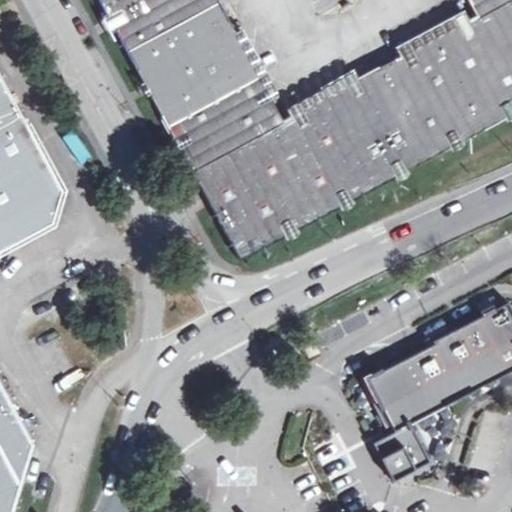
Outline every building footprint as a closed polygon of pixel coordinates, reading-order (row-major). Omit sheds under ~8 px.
[(99,0),(128,54),(220,5),(217,0),(99,0)] [(402,56),(376,70),(426,162),(426,166),(511,117),(511,0),(469,0),(477,16),(467,21),(463,24),(427,42),(402,56)] [(128,54),(167,127),(260,78),(236,34),(220,5),(128,54)] [(399,48),(402,56),(427,42),(463,24),(467,21),(463,14),(399,48)] [(243,30),(236,34),(260,78),(271,100),(278,96),(243,30)] [(0,194),(52,168),(0,70),(0,194)] [(283,124),(193,175),(239,261),(426,162),(376,70),(357,80),(340,89),(292,115),(283,124)] [(288,108),(292,115),(340,89),(357,80),(353,73),(288,108)] [(167,127),(193,175),(283,124),(271,100),(260,78),(167,127)] [(52,168),(0,194),(0,256),(2,250),(53,224),(63,189),(52,168)] [(376,379),(366,384),(375,401),(377,400),(398,438),(511,374),(511,311),(508,305),(496,312),(493,307),(480,315),(483,319),(458,332),(456,328),(431,342),(435,349),(377,381),(376,379)] [(302,349),(308,365),(318,361),(312,345),(302,349)] [(0,446),(0,511),(11,511),(21,483),(0,446)] [(432,465),(421,471),(427,482),(438,476),(432,465)]
